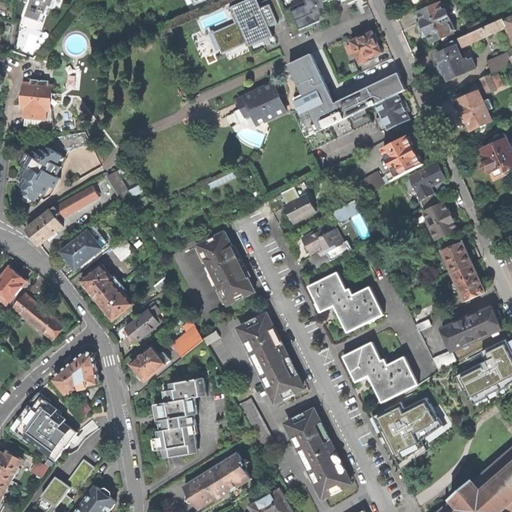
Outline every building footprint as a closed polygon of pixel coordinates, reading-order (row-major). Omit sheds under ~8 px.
[(23,0),(24,1),(30,3),(25,17),(42,23),(44,14),(47,15),(50,7),(53,8),(55,0),(23,0)] [(276,36),(271,25),(262,3),(260,0),(249,0),(236,6),(242,21),(251,42),(253,45),(265,40),(276,36)] [(279,0),(270,0),(262,3),(271,25),(288,18),(279,0)] [(333,16),(327,2),(326,0),(307,0),(309,4),(294,10),(302,30),(333,16)] [(429,34),(432,42),(454,32),(454,31),(457,30),(455,26),(452,27),(441,3),(419,13),(423,21),(422,22),(427,33),(428,33),(429,34)] [(511,49),(509,51),(509,52),(511,59),(511,15),(503,19),(507,27),(511,38),(511,49)] [(488,35),(507,27),(503,19),(484,27),(488,35)] [(225,53),(251,42),(242,21),(217,32),(225,53)] [(423,37),(429,34),(428,33),(427,33),(422,22),(417,24),(420,31),(423,37)] [(470,30),(471,33),(484,27),(481,22),(468,27),(470,30)] [(488,35),(484,27),(471,33),(466,35),(459,38),(462,44),(463,46),(488,35)] [(353,44),(357,52),(361,61),(364,60),(368,58),(383,52),(380,46),(378,42),(379,38),(377,34),(374,32),(352,41),(353,44)] [(462,44),(459,38),(445,44),(448,50),(457,46),(462,44)] [(357,52),(353,44),(348,46),(352,55),(357,52)] [(438,55),(448,50),(445,44),(434,49),(437,55),(438,55)] [(448,50),(438,55),(444,68),(449,79),(468,71),(461,54),(457,46),(448,50)] [(488,61),(493,73),(498,70),(511,64),(511,59),(509,52),(488,61)] [(465,53),(461,54),(468,71),(477,67),(473,59),(468,61),(465,53)] [(289,65),(292,70),(315,59),(312,54),(289,65)] [(315,59),(292,70),(303,94),(309,107),(320,131),(368,108),(377,104),(399,94),(407,90),(403,81),(400,74),(336,104),(315,59)] [(493,73),(490,74),(496,89),(504,85),(498,70),(493,73)] [(482,77),(488,92),(496,89),(490,74),(482,77)] [(26,117),(46,119),(47,109),(50,109),(50,108),(51,87),(49,87),(50,80),(32,79),(32,88),(26,88),(25,95),(22,95),(22,99),(24,99),(24,104),(24,107),(27,107),(26,117)] [(254,114),(258,124),(287,111),(274,84),(239,99),(247,117),(254,114)] [(468,120),(472,129),(493,120),(480,91),(459,101),(463,110),(465,116),(467,120),(468,120)] [(301,111),(309,107),(303,94),(295,98),(301,111)] [(408,113),(402,100),(399,94),(377,104),(382,116),(388,128),(389,130),(411,119),(408,113)] [(402,100),(408,113),(412,112),(409,104),(406,98),(402,100)] [(320,131),(309,107),(301,111),(296,113),(307,137),(320,131)] [(46,119),(26,117),(26,125),(40,126),(40,129),(46,129),(46,125),(54,125),(52,108),(50,108),(50,109),(47,109),(46,119)] [(320,131),(307,137),(313,150),(374,121),(368,108),(320,131)] [(388,128),(382,116),(377,118),(383,131),(388,128)] [(53,140),(49,148),(65,157),(69,150),(70,150),(76,148),(78,148),(84,146),(85,147),(92,144),(86,132),(53,140)] [(491,140),(494,145),(508,139),(506,134),(502,135),(500,134),(496,135),(495,138),(491,140)] [(392,180),(424,164),(416,148),(410,136),(384,149),(396,171),(389,174),(392,180)] [(492,172),(495,178),(507,173),(506,170),(511,167),(511,147),(510,143),(508,139),(494,145),(485,149),(489,158),(486,160),(486,162),(485,163),(485,165),(485,167),(486,168),(488,170),(490,170),(491,172),(492,172)] [(31,202),(33,199),(36,201),(41,192),(46,194),(50,185),(55,188),(60,178),(57,176),(67,157),(65,157),(49,148),(47,152),(42,150),(40,154),(36,152),(33,156),(29,154),(24,163),(27,165),(23,175),(27,177),(25,181),(22,186),(26,188),(23,193),(26,195),(24,198),(25,201),(28,202),(31,202)] [(419,192),(430,187),(446,178),(442,170),(438,162),(411,177),(419,192)] [(108,177),(124,203),(131,198),(116,172),(108,177)] [(356,200),(386,185),(379,172),(353,185),(355,188),(351,190),(356,200)] [(414,204),(422,199),(423,199),(419,192),(411,177),(403,182),(414,204)] [(77,210),(100,197),(94,185),(70,199),(77,210)] [(423,199),(422,199),(426,207),(439,200),(435,192),(433,193),(430,187),(419,192),(423,199)] [(291,214),(295,222),(317,211),(308,194),(286,205),(291,214)] [(77,210),(70,199),(59,205),(65,216),(77,210)] [(346,205),(350,213),(359,208),(355,200),(346,205)] [(429,220),(436,238),(457,228),(453,220),(449,210),(445,201),(424,210),(425,212),(429,220)] [(56,207),(52,211),(57,217),(61,214),(56,207)] [(40,245),(64,226),(57,217),(52,211),(28,229),(34,237),(40,245)] [(422,223),(429,220),(425,212),(418,215),(422,223)] [(85,263),(108,243),(94,227),(89,231),(89,230),(63,252),(64,253),(63,254),(63,256),(64,259),(66,260),(68,260),(69,260),(73,264),(77,269),(85,263)] [(312,256),(319,268),(353,249),(348,240),(344,242),(337,229),(326,235),(323,228),(305,238),(313,251),(320,246),(323,250),(315,255),(312,256)] [(213,275),(241,261),(232,244),(226,231),(198,245),(213,275)] [(113,246),(123,259),(135,250),(125,237),(113,246)] [(443,249),(453,272),(473,263),(468,251),(463,240),(443,249)] [(108,243),(85,263),(88,266),(112,247),(108,243)] [(320,246),(313,251),(314,253),(315,255),(323,250),(320,246)] [(248,275),(241,261),(213,275),(229,305),(256,292),(248,275)] [(460,289),(463,295),(483,286),(478,273),(473,263),(453,272),(457,281),(460,289)] [(117,285),(112,279),(114,278),(103,264),(82,281),(91,291),(98,300),(117,285)] [(18,292),(20,290),(27,282),(19,275),(10,267),(0,279),(0,291),(3,294),(10,300),(11,301),(18,292)] [(335,304),(348,331),(384,313),(371,286),(350,296),(338,271),(309,285),(315,297),(322,310),(335,304)] [(112,279),(117,285),(121,282),(116,276),(114,278),(112,279)] [(156,287),(160,292),(171,284),(167,278),(156,287)] [(456,291),(460,289),(457,281),(452,283),(456,291)] [(106,310),(114,320),(134,304),(123,290),(122,291),(117,285),(98,300),(106,310)] [(463,295),(465,300),(486,291),(483,286),(463,295)] [(13,306),(22,295),(18,292),(11,301),(10,300),(8,302),(13,306)] [(30,294),(28,296),(24,293),(22,295),(13,306),(22,313),(33,300),(30,298),(32,296),(30,294)] [(8,302),(10,300),(3,294),(0,297),(0,299),(6,305),(8,302)] [(65,326),(33,300),(22,313),(54,340),(60,332),(65,326)] [(451,349),(452,350),(502,328),(497,316),(492,306),(442,327),(451,349)] [(136,341),(137,342),(160,323),(149,309),(126,328),(127,329),(136,341)] [(183,316),(193,330),(197,327),(188,312),(183,316)] [(269,384),(277,400),(304,387),(268,314),(241,327),(248,343),(250,343),(254,351),(266,376),(270,384),(269,384)] [(416,322),(419,329),(432,324),(429,317),(416,322)] [(174,345),(184,357),(205,340),(204,337),(197,327),(193,330),(174,345)] [(136,341),(127,329),(124,331),(129,338),(134,343),(136,341)] [(205,340),(207,344),(220,336),(217,329),(204,337),(205,340)] [(511,381),(511,348),(507,339),(482,352),(487,361),(457,376),(469,400),(473,399),(495,387),(497,391),(511,383),(511,382),(511,381)] [(351,368),(356,380),(369,374),(383,401),(419,383),(405,356),(385,366),(373,341),(344,355),(351,368)] [(145,379),(146,380),(171,361),(164,353),(161,356),(153,347),(132,363),(136,367),(140,372),(139,373),(138,376),(141,380),(144,380),(145,379)] [(457,360),(452,350),(451,349),(445,351),(451,363),(457,360)] [(55,377),(69,395),(79,387),(81,387),(81,389),(88,387),(88,385),(101,383),(97,367),(95,353),(88,351),(55,377)] [(445,366),(451,363),(445,351),(439,354),(445,366)] [(439,370),(445,366),(439,354),(433,357),(439,370)] [(164,448),(165,457),(197,452),(194,433),(192,424),(190,414),(195,413),(198,412),(196,395),(208,393),(205,376),(171,382),(172,388),(169,389),(171,400),(159,402),(162,418),(164,429),(161,430),(158,430),(161,449),(164,448)] [(495,387),(473,399),(475,404),(489,397),(488,396),(497,391),(495,387)] [(28,404),(29,405),(33,408),(41,397),(50,403),(51,401),(39,392),(28,404)] [(24,437),(57,460),(66,447),(67,448),(79,432),(64,422),(67,419),(55,411),(57,408),(50,403),(41,397),(33,408),(29,405),(25,411),(20,418),(24,421),(17,432),(24,437)] [(239,404),(264,450),(276,443),(251,397),(239,404)] [(386,424),(379,427),(394,457),(400,454),(406,465),(427,450),(420,435),(444,423),(427,398),(406,408),(403,402),(381,413),(386,424)] [(157,419),(159,419),(162,418),(159,402),(154,403),(157,419)] [(72,411),(81,422),(91,408),(88,403),(81,408),(79,406),(72,411)] [(316,481),(324,496),(351,483),(315,410),(288,423),(296,439),(297,439),(301,448),(313,471),(317,480),(316,481)] [(22,439),(24,437),(17,432),(24,421),(20,418),(18,417),(11,431),(22,439)] [(511,511),(511,448),(475,480),(474,479),(451,498),(452,499),(437,511),(511,511)] [(0,478),(10,484),(24,460),(9,452),(7,454),(1,451),(0,452),(0,478)] [(186,484),(200,508),(224,494),(222,490),(224,489),(227,487),(230,491),(252,478),(245,465),(247,463),(240,451),(210,470),(212,473),(203,478),(201,475),(186,484)] [(72,488),(78,492),(96,468),(84,459),(66,484),(72,488)] [(31,471),(43,478),(49,467),(37,460),(31,471)] [(210,470),(201,475),(203,478),(212,473),(210,470)] [(54,479),(70,490),(72,488),(66,484),(57,476),(54,479)] [(0,502),(10,484),(0,478),(0,502)] [(73,499),(67,494),(70,490),(54,479),(42,496),(53,504),(48,511),(63,511),(66,509),(73,499)] [(75,511),(94,487),(99,487),(95,484),(73,511),(75,511)] [(116,500),(99,487),(94,487),(75,511),(110,511),(117,504),(116,500)] [(250,505),(254,511),(292,511),(280,489),(270,495),(262,499),(250,505)] [(259,494),(262,499),(270,495),(267,490),(259,494)]
